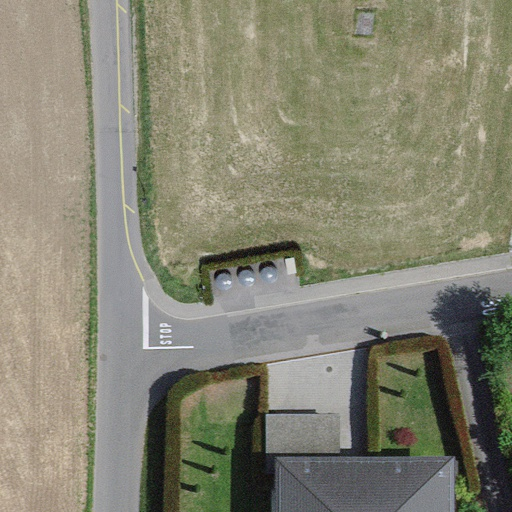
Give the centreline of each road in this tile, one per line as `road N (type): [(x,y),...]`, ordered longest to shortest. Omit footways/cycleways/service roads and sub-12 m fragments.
road 1 (residential): [(114,348),(511,283)]
road 2 (residential): [(98,0),(114,348)]
road 3 (residential): [(114,348),(114,511)]
